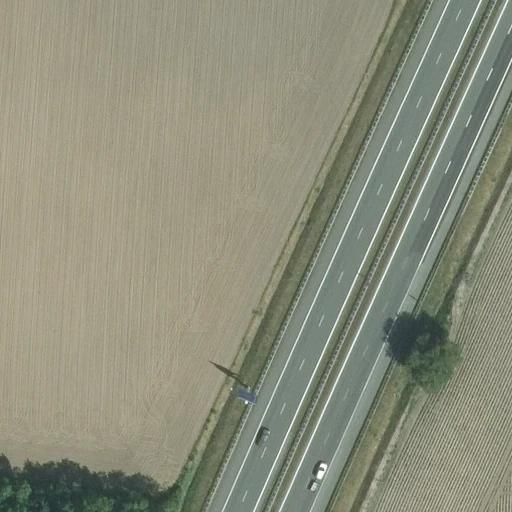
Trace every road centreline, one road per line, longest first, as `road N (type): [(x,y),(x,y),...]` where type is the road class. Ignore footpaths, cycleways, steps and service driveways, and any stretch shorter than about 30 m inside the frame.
road 1 (motorway): [(461,0),(234,511)]
road 2 (motorway): [(300,511),(511,31)]
